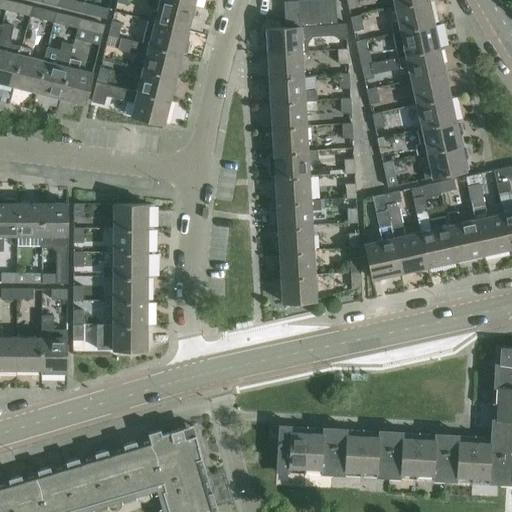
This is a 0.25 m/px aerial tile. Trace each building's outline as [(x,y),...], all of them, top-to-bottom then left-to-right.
[(8,0),(0,0),(0,8),(6,10),(8,0)] [(8,0),(6,10),(29,16),(32,6),(8,0)] [(74,0),(60,0),(58,7),(83,13),(85,3),(74,0)] [(149,20),(149,21),(188,31),(194,7),(166,0),(160,0),(158,12),(152,10),(149,20)] [(311,0),(297,0),(298,1),(300,26),(314,25),(311,0)] [(323,0),(311,0),(314,25),(326,25),(323,0)] [(336,0),(323,0),(326,25),(337,24),(336,0)] [(428,0),(393,0),(395,8),(428,1),(428,0)] [(298,1),(285,2),(286,28),(300,28),(300,26),(298,1)] [(398,20),(391,22),(394,34),(401,33),(434,26),(428,1),(395,8),(398,20)] [(85,3),(83,13),(107,19),(110,9),(85,3)] [(32,6),(29,16),(53,22),(56,12),(32,6)] [(56,12),(53,22),(77,28),(80,18),(56,12)] [(361,15),(351,17),(354,32),(364,29),(361,15)] [(78,28),(76,39),(101,45),(106,25),(80,18),(77,28),(78,28)] [(113,21),(109,35),(119,37),(123,23),(113,21)] [(149,21),(143,44),(149,45),(149,46),(183,54),(183,53),(186,53),(188,52),(190,42),(189,40),(186,39),(188,31),(149,21)] [(0,83),(12,86),(20,54),(21,47),(13,44),(11,41),(14,26),(3,23),(2,25),(0,32),(0,83)] [(286,28),(266,30),(268,55),(301,53),(309,52),(308,42),(314,36),(337,35),(338,39),(347,38),(346,25),(338,25),(326,26),(314,27),(300,28),(286,28)] [(403,46),(396,47),(399,58),(439,50),(434,26),(401,33),(403,46)] [(109,35),(107,44),(119,48),(118,49),(146,56),(143,69),(177,77),(183,54),(149,46),(149,45),(143,44),(122,38),(119,37),(109,35)] [(366,39),(356,41),(360,56),(369,54),(366,39)] [(44,60),(36,92),(60,98),(68,67),(70,59),(73,44),(63,42),(61,50),(47,47),(44,60)] [(20,54),(12,86),(36,92),(44,60),(30,57),(32,49),(21,47),(20,54)] [(348,49),(338,49),(339,64),(349,64),(348,49)] [(397,58),(362,66),(365,80),(375,78),(374,74),(399,68),(399,69),(408,67),(411,82),(444,74),(439,50),(399,58),(397,58)] [(301,53),(268,55),(269,79),(302,77),(301,54),(301,53)] [(68,67),(60,98),(84,104),(93,73),(78,69),(80,61),(70,59),(68,67)] [(101,67),(97,82),(107,84),(111,70),(101,67)] [(138,91),(138,92),(171,100),(177,77),(143,69),(138,91)] [(350,74),(339,74),(340,89),(350,88),(350,74)] [(444,74),(411,82),(416,105),(450,98),(444,74)] [(302,77),(269,79),(271,104),(304,102),(318,101),(317,90),(303,91),(302,77)] [(97,82),(92,102),(105,104),(107,96),(127,100),(123,114),(131,117),(165,125),(171,100),(138,92),(107,84),(97,82)] [(377,88),(367,90),(370,104),(380,102),(377,88)] [(351,98),(341,99),(342,113),(352,113),(351,98)] [(450,98),(416,105),(422,130),(455,123),(450,98)] [(304,102),(271,104),(272,129),(305,127),(304,102)] [(382,112),(372,114),(375,129),(385,126),(382,112)] [(420,145),(416,146),(418,155),(427,153),(427,154),(460,147),(458,136),(460,135),(462,133),(460,124),(458,122),(455,123),(422,130),(418,131),(420,145)] [(353,123),(343,124),(343,138),(353,138),(353,123)] [(305,127),(272,129),(274,154),(307,152),(307,151),(305,127)] [(388,136),(378,138),(381,153),(391,151),(388,136)] [(430,168),(423,169),(426,180),(466,172),(463,160),(466,160),(467,157),(465,148),(463,147),(460,147),(427,154),(430,168)] [(272,163),(270,165),(270,174),(273,176),(275,176),(275,178),(308,176),(308,161),(319,161),(318,150),(307,151),(307,152),(274,154),(275,163),(272,163)] [(355,159),(345,159),(346,174),(356,173),(355,159)] [(393,160),(383,162),(388,188),(399,186),(393,160)] [(511,166),(493,171),(503,213),(511,249),(511,248),(511,202),(507,181),(511,180),(511,166)] [(482,173),(466,177),(473,208),(475,219),(484,255),(511,249),(503,213),(487,217),(485,205),(481,184),(484,184),(482,173)] [(308,176),(275,178),(277,203),(310,201),(310,200),(308,176)] [(454,179),(438,183),(440,193),(457,189),(454,179)] [(438,183),(411,189),(414,199),(440,193),(438,183)] [(356,184),(346,184),(347,199),(357,198),(356,184)] [(400,191),(383,195),(390,226),(389,227),(392,237),(393,237),(401,273),(429,267),(421,231),(404,235),(402,224),(399,207),(396,206),(395,203),(402,201),(400,191)] [(381,240),(366,243),(373,279),(401,273),(393,237),(392,237),(389,227),(390,226),(383,195),(373,197),(377,212),(381,240)] [(0,249),(4,250),(4,236),(17,236),(18,204),(17,204),(17,202),(15,200),(5,200),(3,201),(3,204),(0,204),(0,249)] [(310,201),(277,203),(278,228),(311,226),(310,209),(321,209),(320,200),(310,200),(310,201)] [(18,204),(17,236),(18,236),(18,245),(42,246),(42,236),(42,204),(18,204)] [(42,236),(42,246),(42,247),(54,247),(57,251),(57,284),(67,284),(68,236),(68,204),(42,204),(42,236)] [(85,204),(75,204),(75,219),(85,219),(85,204)] [(114,205),(114,230),(148,230),(148,205),(140,205),(114,205)] [(358,208),(348,209),(348,223),(358,223),(358,208)] [(428,211),(417,213),(421,231),(429,267),(456,261),(445,216),(430,219),(428,211)] [(457,212),(445,215),(446,216),(445,216),(456,261),(484,255),(475,219),(459,223),(457,212)] [(311,226),(278,228),(280,253),(313,251),(311,226)] [(85,228),(75,228),(75,243),(85,243),(85,228)] [(114,230),(114,254),(148,255),(148,230),(114,230)] [(359,233),(349,233),(350,248),(360,248),(359,233)] [(313,251),(280,253),(281,278),(314,276),(313,251)] [(75,252),(74,267),(85,267),(85,252),(75,252)] [(104,266),(104,276),(113,276),(113,278),(147,278),(148,255),(114,254),(114,266),(104,266)] [(361,258),(350,258),(351,273),(361,273),(361,258)] [(2,273),(2,283),(17,283),(17,273),(2,273)] [(17,273),(17,283),(43,283),(43,273),(17,273)] [(361,273),(351,273),(352,289),(362,286),(361,273)] [(314,276),(281,278),(283,303),(287,303),(288,305),(295,305),(296,302),(306,302),(316,301),(314,276)] [(113,278),(113,303),(147,303),(147,278),(113,278)] [(74,286),(74,301),(84,300),(84,286),(74,286)] [(17,289),(2,289),(2,299),(17,299),(17,289)] [(17,289),(17,299),(34,299),(35,289),(17,289)] [(69,289),(52,289),(52,299),(69,300),(69,289)] [(113,303),(113,326),(147,326),(147,303),(113,303)] [(84,310),(74,310),(74,325),(84,325),(84,310)] [(54,315),(42,315),(42,339),(42,371),(67,371),(66,339),(66,328),(54,328),(54,315)] [(74,334),(74,349),(84,349),(84,334),(84,325),(74,325),(74,334)] [(113,326),(113,351),(147,351),(147,326),(113,326)] [(0,370),(16,371),(16,339),(0,338),(0,370)] [(16,339),(16,371),(42,371),(42,339),(16,339)] [(278,454),(277,474),(509,485),(511,485),(511,348),(495,347),(495,363),(494,369),(491,432),(491,443),(292,434),(291,438),(279,437),(278,454)] [(0,486),(0,511),(80,511),(157,489),(164,511),(212,511),(197,458),(202,457),(193,425),(163,434),(161,429),(149,432),(152,442),(11,483),(3,486),(0,486)]
